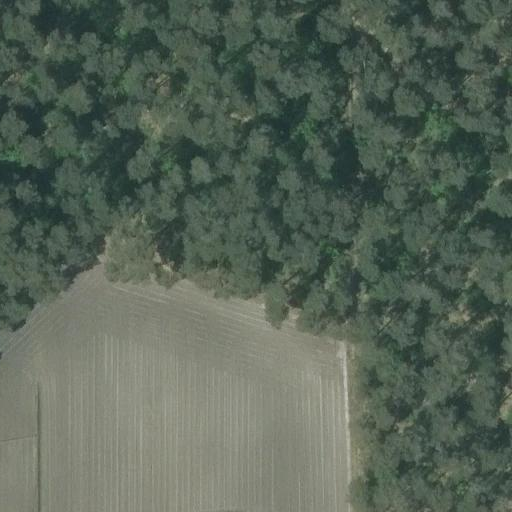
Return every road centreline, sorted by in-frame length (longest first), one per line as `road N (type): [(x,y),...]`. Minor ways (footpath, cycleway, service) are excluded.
road 1 (track): [(364,511),(353,36)]
road 2 (track): [(315,0),(511,192)]
